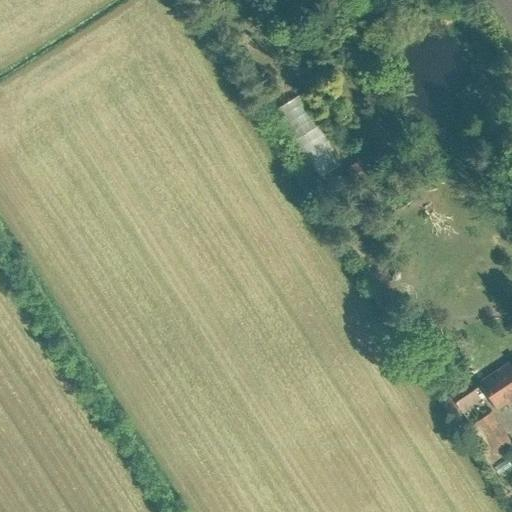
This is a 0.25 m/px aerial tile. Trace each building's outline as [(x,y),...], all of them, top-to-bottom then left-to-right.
[(296,95),(311,125),(334,114),(319,83),(296,95)] [(317,123),(329,149),(351,139),(340,113),(317,123)] [(345,170),(354,185),(381,169),(372,154),(345,170)] [(511,358),(478,381),(497,409),(511,399),(511,358)] [(508,439),(491,413),(473,425),(490,451),(508,439)]
